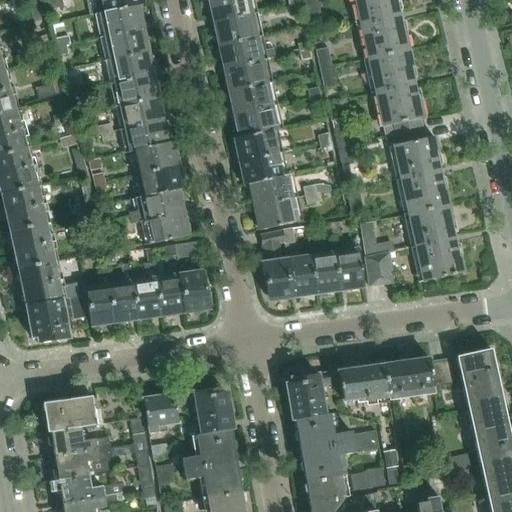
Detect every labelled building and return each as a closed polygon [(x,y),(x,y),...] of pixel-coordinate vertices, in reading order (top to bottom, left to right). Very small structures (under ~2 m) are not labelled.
[(43,29),(35,0),(28,2),(36,31),(43,29)] [(64,8),(62,0),(41,0),(45,12),(52,10),(64,8)] [(98,14),(140,6),(142,5),(141,0),(100,0),(103,11),(98,12),(98,14)] [(219,0),(205,3),(210,26),(253,16),(249,0),(219,0)] [(287,0),(289,8),(300,6),(298,0),(287,0)] [(320,19),(316,0),(303,0),(308,22),(320,19)] [(397,1),(396,0),(353,0),(367,61),(409,52),(405,34),(401,35),(394,2),(397,1)] [(98,14),(103,37),(145,30),(140,6),(98,14)] [(301,14),(300,6),(289,8),(291,17),(301,14)] [(210,26),(216,49),(258,39),(253,16),(210,26)] [(103,37),(108,59),(150,51),(145,30),(103,37)] [(52,58),(45,37),(38,39),(44,60),(52,58)] [(70,46),(67,37),(53,41),(57,58),(68,55),(66,47),(70,46)] [(216,49),(221,71),(263,62),(258,39),(216,49)] [(299,54),(308,52),(307,43),(297,45),(299,54)] [(336,86),(327,49),(315,51),(324,89),(336,86)] [(108,59),(113,83),(155,75),(150,51),(108,59)] [(308,52),(299,54),(301,62),(310,60),(308,52)] [(412,67),(409,52),(367,61),(382,128),(423,120),(419,101),(416,102),(409,68),(412,67)] [(221,71),(225,93),(268,84),(263,62),(221,71)] [(0,118),(15,114),(13,109),(3,72),(0,73),(0,118)] [(56,74),(49,76),(52,85),(55,97),(62,95),(59,83),(56,74)] [(113,83),(118,105),(160,97),(155,75),(113,83)] [(68,95),(78,92),(76,84),(66,87),(68,95)] [(225,93),(231,116),(273,107),(268,84),(225,93)] [(52,85),(35,90),(38,102),(55,97),(52,85)] [(307,91),(309,99),(319,97),(317,89),(307,91)] [(78,92),(68,95),(71,103),(81,100),(78,92)] [(118,105),(123,128),(165,120),(160,97),(118,105)] [(321,105),(319,97),(309,99),(311,108),(321,105)] [(233,139),(234,140),(278,131),(273,107),(231,116),(236,138),(233,139)] [(0,118),(0,157),(25,150),(15,114),(0,118)] [(123,128),(129,151),(170,143),(165,120),(123,128)] [(96,137),(112,133),(110,125),(94,129),(96,137)] [(353,166),(345,128),(333,131),(341,168),(353,166)] [(234,140),(239,163),(279,155),(274,133),(279,132),(278,131),(234,140)] [(112,133),(96,137),(98,145),(114,141),(112,133)] [(330,144),(328,135),(317,137),(319,146),(330,144)] [(74,136),(61,139),(64,149),(77,145),(74,136)] [(448,204),(445,190),(442,190),(435,157),(438,156),(434,138),(393,147),(407,214),(448,204)] [(134,152),(138,172),(178,165),(173,143),(170,143),(129,151),(129,153),(134,152)] [(330,144),(319,146),(321,155),(332,152),(330,144)] [(86,176),(78,149),(71,151),(78,178),(86,176)] [(36,189),(25,150),(0,157),(0,193),(1,198),(36,189)] [(239,163),(244,185),(288,176),(288,175),(283,176),(279,155),(239,163)] [(139,197),(139,198),(183,189),(178,165),(138,172),(144,196),(139,197)] [(103,183),(101,174),(91,177),(93,186),(103,183)] [(246,185),(251,208),(293,199),(288,176),(244,185),(244,186),(246,185)] [(103,183),(93,186),(95,194),(105,192),(103,183)] [(302,188),(304,197),(319,194),(317,185),(302,188)] [(95,215),(89,187),(81,189),(87,216),(95,215)] [(47,226),(36,189),(1,198),(10,234),(47,226)] [(183,190),(183,189),(139,198),(142,212),(129,215),(129,219),(119,221),(120,224),(111,226),(112,226),(186,212),(181,190),(183,190)] [(361,212),(357,192),(346,195),(350,214),(361,212)] [(321,203),(319,194),(304,197),(306,206),(321,203)] [(293,199),(251,208),(256,231),(298,222),(293,199)] [(452,223),(448,204),(407,214),(422,281),(463,272),(459,256),(456,256),(449,223),(452,223)] [(149,243),(191,234),(186,212),(112,226),(114,236),(133,231),(132,226),(145,224),(149,243)] [(102,253),(96,220),(88,222),(95,254),(102,253)] [(376,257),(372,224),(360,226),(368,288),(392,285),(389,261),(394,260),(393,255),(376,257)] [(330,226),(331,238),(339,237),(338,225),(330,226)] [(10,234),(18,269),(54,262),(48,230),(47,226),(10,234)] [(293,244),(291,231),(283,232),(285,245),(293,244)] [(272,300),(290,297),(290,295),(286,261),(282,261),(280,245),(284,245),(282,233),(260,236),(264,264),(262,264),(268,295),(272,300)] [(197,258),(195,244),(173,247),(175,257),(176,261),(197,258)] [(166,258),(175,257),(173,247),(164,249),(166,258)] [(347,289),(359,287),(359,285),(362,284),(358,250),(332,254),(337,288),(347,287),(347,289)] [(335,288),(337,288),(332,254),(309,257),(314,292),(323,290),(324,293),(335,291),(335,288)] [(314,292),(309,257),(286,261),(290,295),(299,294),(300,296),(312,294),(312,292),(314,292)] [(18,269),(26,308),(61,301),(70,300),(81,298),(84,297),(82,284),(59,288),(54,262),(18,269)] [(144,281),(131,282),(136,318),(138,318),(138,320),(151,318),(151,316),(160,315),(154,279),(152,265),(142,266),(144,281)] [(121,284),(107,286),(112,321),(115,321),(116,323),(127,321),(127,319),(136,318),(131,282),(128,266),(119,267),(121,284)] [(93,324),(93,326),(104,325),(104,322),(112,321),(107,286),(105,271),(96,273),(98,287),(83,289),(90,324),(93,324)] [(202,272),(177,276),(182,312),(182,313),(204,310),(209,305),(202,272)] [(182,312),(177,276),(154,279),(160,315),(162,314),(162,316),(174,315),(174,313),(182,312)] [(85,319),(81,298),(70,300),(74,321),(85,319)] [(68,339),(61,301),(26,308),(31,338),(35,337),(37,343),(68,339)] [(475,453),(511,446),(490,351),(455,359),(460,385),(459,386),(475,453)] [(460,385),(455,359),(454,358),(442,361),(446,385),(458,383),(459,386),(460,385)] [(428,364),(428,360),(386,366),(392,401),(433,396),(431,387),(428,364)] [(446,385),(442,361),(428,364),(431,387),(446,385)] [(382,366),(337,373),(338,380),(341,402),(365,399),(365,403),(387,400),(382,367),(382,366)] [(338,380),(337,373),(328,374),(329,381),(338,380)] [(291,422),(293,422),(323,417),(318,386),(325,385),(324,375),(290,379),(290,385),(284,386),(291,422)] [(338,380),(329,381),(330,388),(339,387),(338,380)] [(172,397),(177,424),(177,428),(181,428),(179,412),(188,411),(188,406),(194,404),(199,435),(229,431),(232,430),(226,398),(224,394),(220,395),(220,390),(172,397)] [(157,427),(177,424),(172,397),(142,401),(148,435),(158,433),(157,427)] [(49,435),(82,430),(95,427),(90,399),(41,407),(45,428),(48,427),(49,435)] [(323,417),(293,422),(299,453),(375,439),(374,430),(351,434),(332,435),(329,417),(323,417)] [(144,443),(141,420),(129,422),(133,445),(144,443)] [(82,430),(49,435),(53,459),(109,449),(108,440),(93,442),(84,443),(82,430)] [(181,460),(183,470),(234,462),(229,431),(199,435),(195,436),(199,456),(181,460)] [(299,453),(304,483),(339,478),(336,458),(354,454),(377,451),(375,439),(299,453)] [(133,445),(137,469),(148,467),(144,443),(133,445)] [(168,453),(166,445),(150,448),(153,463),(168,453)] [(511,511),(511,449),(511,446),(475,453),(489,511),(511,511)] [(53,459),(57,482),(90,477),(87,463),(96,462),(111,460),(109,449),(53,459)] [(397,469),(394,452),(382,454),(387,487),(398,486),(396,469),(397,469)] [(437,462),(439,471),(470,465),(468,454),(437,460),(437,462)] [(202,478),(205,497),(240,492),(234,462),(183,470),(184,481),(202,478)] [(402,467),(403,476),(439,471),(437,462),(402,467)] [(171,466),(155,468),(156,476),(172,474),(171,466)] [(148,467),(137,469),(141,492),(152,490),(148,467)] [(351,477),(354,494),(384,489),(381,471),(366,474),(366,475),(351,477)] [(172,474),(156,476),(158,485),(174,483),(172,474)] [(90,477),(57,482),(61,506),(102,499),(100,488),(92,490),(90,477)] [(339,478),(304,483),(309,511),(328,511),(334,511),(333,504),(340,503),(343,499),(339,478)] [(423,487),(427,511),(439,511),(438,499),(436,499),(434,492),(429,493),(428,486),(423,487)] [(416,511),(427,511),(423,487),(412,488),(416,511)] [(152,490),(141,492),(142,500),(153,498),(152,490)] [(243,511),(240,492),(205,497),(207,511),(243,511)] [(61,506),(61,511),(95,511),(95,509),(104,507),(118,505),(116,496),(102,499),(61,506)] [(372,511),(370,496),(360,498),(362,511),(372,511)] [(354,511),(362,511),(360,498),(352,499),(354,511)]
